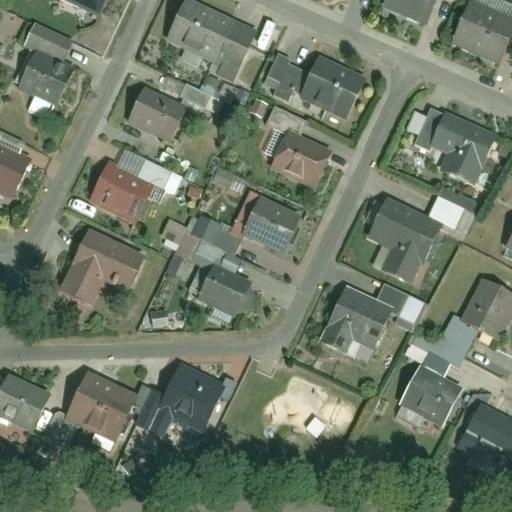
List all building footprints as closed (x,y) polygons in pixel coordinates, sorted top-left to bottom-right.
[(53,0),(53,3),(97,21),(105,0),(53,0)] [(437,0),(383,0),(378,13),(425,34),(439,1),(437,0)] [(189,3),(166,51),(234,84),(257,36),(189,3)] [(464,16),(449,50),(496,70),(510,37),(464,16)] [(25,37),(17,56),(54,73),(63,54),(25,37)] [(312,57),(291,99),(345,125),(365,83),(312,57)] [(275,59),(264,84),(281,92),(293,67),(275,59)] [(25,64),(10,98),(51,117),(66,83),(25,64)] [(137,97),(121,133),(170,154),(186,118),(137,97)] [(305,126),(273,110),(265,128),(297,143),(305,126)] [(445,113),(427,154),(444,162),(438,177),(469,191),(475,176),(479,178),(498,136),(445,113)] [(283,141),(267,173),(313,196),(329,164),(283,141)] [(0,156),(0,201),(9,206),(27,170),(0,156)] [(101,171),(83,209),(128,230),(146,193),(101,171)] [(433,199),(425,220),(457,234),(466,212),(433,199)] [(257,211),(242,242),(280,260),(295,230),(257,211)] [(383,211),(365,249),(378,255),(367,273),(400,292),(412,271),(420,275),(439,237),(383,211)] [(190,219),(180,242),(231,264),(241,242),(190,219)] [(66,275),(74,279),(63,300),(85,311),(97,289),(121,302),(142,260),(88,232),(66,275)] [(511,235),(502,260),(511,264),(511,235)] [(209,267),(190,303),(231,324),(250,288),(209,267)] [(511,298),(480,284),(460,328),(501,347),(511,324),(511,298)] [(343,366),(352,348),(375,359),(392,325),(336,298),(319,332),(325,334),(315,352),(343,366)] [(439,357),(466,368),(478,340),(451,328),(439,357)] [(4,381),(0,390),(0,428),(29,442),(48,402),(4,381)] [(163,457),(172,439),(193,449),(215,405),(166,382),(144,426),(151,430),(142,447),(163,457)] [(80,385),(60,426),(108,449),(128,409),(80,385)] [(414,385),(399,417),(437,436),(453,404),(414,385)] [(511,426),(481,410),(463,444),(510,469),(511,466),(511,426)]
